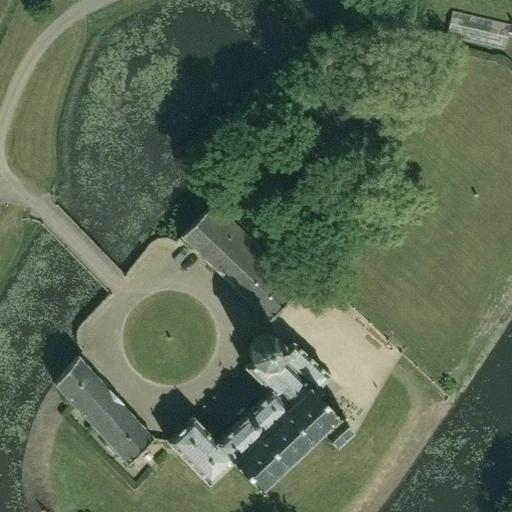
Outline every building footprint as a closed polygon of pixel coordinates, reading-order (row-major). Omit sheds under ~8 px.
[(444,34),(504,47),(508,24),(450,12),(444,34)] [(222,186),(240,203),(271,171),(253,154),(222,186)] [(212,203),(181,236),(268,319),(291,295),(262,268),(270,259),(212,203)] [(293,341),(288,346),(280,354),(278,340),(268,332),(255,334),(247,345),(249,358),(252,360),(245,367),(268,392),(215,442),(192,417),(167,441),(207,484),(232,461),(258,489),(319,431),(333,446),(350,430),(317,396),(323,391),(318,385),(328,376),(293,341)] [(70,401),(127,463),(153,439),(78,357),(52,381),(70,401)]
